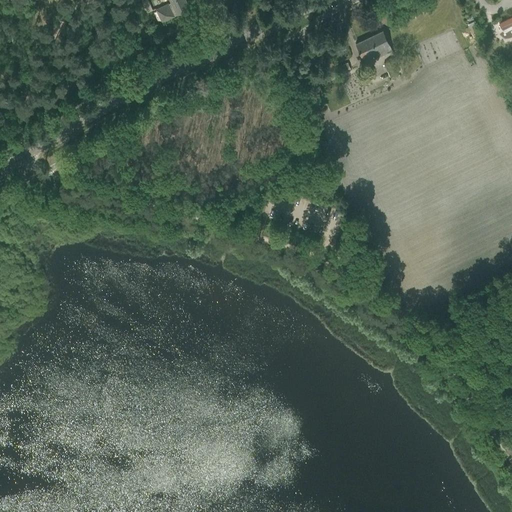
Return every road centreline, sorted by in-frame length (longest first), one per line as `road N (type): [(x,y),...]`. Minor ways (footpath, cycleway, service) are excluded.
road 1 (tertiary): [(25,155),(153,80),(321,0)]
road 2 (unclassified): [(316,260),(78,185),(25,155)]
road 3 (track): [(511,462),(462,381),(417,334)]
